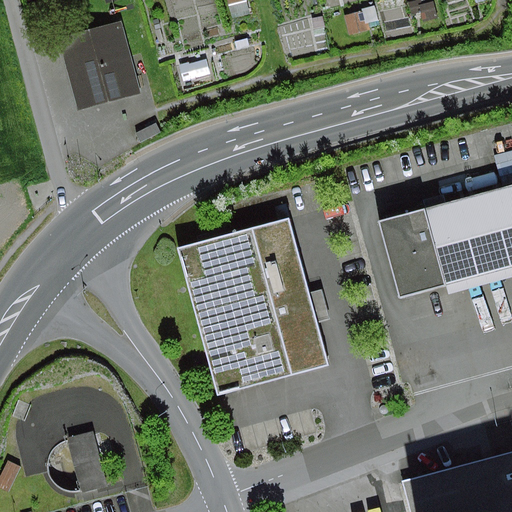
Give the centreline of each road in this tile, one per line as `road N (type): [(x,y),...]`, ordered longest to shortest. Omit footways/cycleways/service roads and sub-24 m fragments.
road 1 (tertiary): [(511,76),(226,149),(124,197),(57,255)]
road 2 (track): [(50,146),(282,76),(455,42),(491,27),(504,0)]
road 3 (residential): [(230,511),(167,383),(57,255)]
road 4 (track): [(10,0),(61,187),(84,224)]
